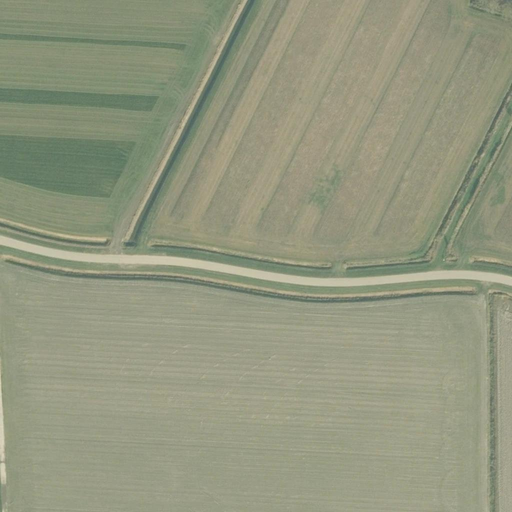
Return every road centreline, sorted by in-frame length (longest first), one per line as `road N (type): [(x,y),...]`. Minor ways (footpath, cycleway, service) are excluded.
road 1 (unclassified): [(0,241),(70,257),(186,261),(330,282),(454,276),(511,283)]
road 2 (track): [(427,277),(511,102)]
